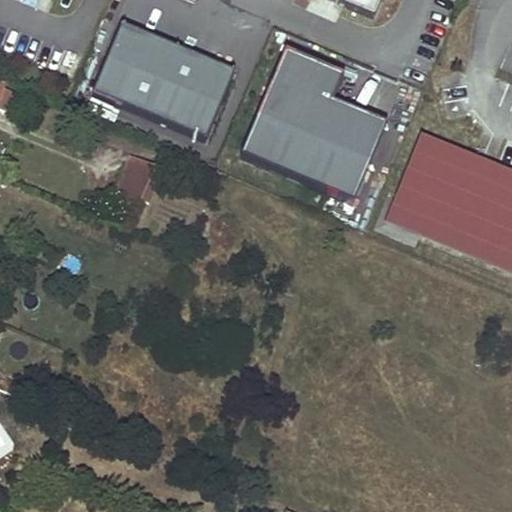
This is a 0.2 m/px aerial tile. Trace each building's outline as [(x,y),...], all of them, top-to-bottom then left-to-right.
[(335,0),(372,15),(378,0),(335,0)] [(234,75),(122,29),(92,97),(205,143),(234,75)] [(343,80),(283,55),(240,159),(351,206),(384,126),(332,106),(343,80)] [(0,86),(0,111),(5,114),(12,95),(3,90),(4,88),(0,86)] [(511,181),(424,146),(391,224),(511,274),(511,181)] [(131,158),(116,195),(139,204),(140,202),(147,205),(160,173),(153,170),(154,167),(131,158)] [(23,194),(6,186),(0,199),(0,208),(13,215),(23,194)]
